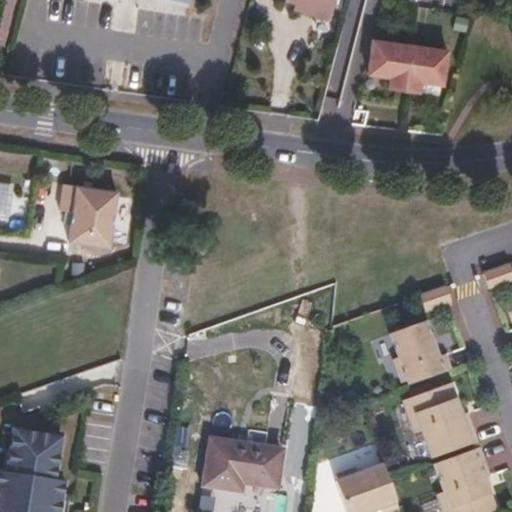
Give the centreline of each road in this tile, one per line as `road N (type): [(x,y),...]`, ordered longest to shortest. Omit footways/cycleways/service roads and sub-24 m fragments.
road 1 (residential): [(164,132),(111,511)]
road 2 (unclassified): [(164,132),(385,159),(511,157)]
road 3 (residential): [(511,231),(455,252),(511,416)]
road 4 (unclassified): [(0,109),(164,132)]
